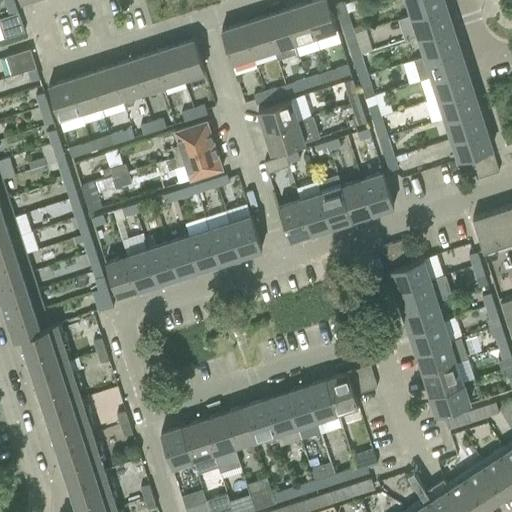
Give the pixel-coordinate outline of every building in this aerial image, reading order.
[(327,0),(312,0),(304,3),(315,35),(319,49),(341,43),(336,28),(327,0)] [(406,0),(411,14),(444,3),(443,0),(406,0)] [(6,4),(9,15),(18,12),(14,1),(6,4)] [(334,4),(338,16),(346,13),(343,1),(334,4)] [(304,3),(283,9),(297,52),(298,56),(319,49),(315,35),(304,3)] [(404,39),(418,34),(451,24),(444,3),(411,14),(397,18),(404,39)] [(283,9),(263,16),(273,49),(274,49),(277,59),(297,52),(283,9)] [(18,12),(9,15),(0,18),(0,29),(3,38),(24,31),(18,12)] [(263,16),(242,22),(253,55),(273,49),(263,16)] [(253,55),(242,22),(221,29),(232,62),(253,55)] [(418,34),(424,55),(458,44),(451,24),(418,34)] [(350,25),(343,27),(346,35),(353,33),(350,25)] [(353,33),(346,35),(352,53),(356,51),(358,51),(359,51),(353,33)] [(194,38),(172,45),(182,78),(204,71),(194,38)] [(424,55),(413,58),(420,79),(431,76),(464,65),(458,44),(424,55)] [(172,45),(152,52),(162,84),(182,78),(172,45)] [(30,48),(5,56),(11,75),(27,70),(36,67),(30,48)] [(152,52),(131,58),(141,91),(162,84),(152,52)] [(131,58),(110,65),(121,98),(124,106),(133,103),(131,94),(141,91),(131,58)] [(336,68),(339,76),(350,73),(348,64),(336,68)] [(110,65),(90,71),(100,104),(121,98),(110,65)] [(364,65),(356,68),(359,76),(367,73),(364,65)] [(431,76),(438,96),(471,85),(464,65),(431,76)] [(36,67),(27,70),(31,81),(39,78),(36,67)] [(90,71),(69,78),(80,111),(100,104),(90,71)] [(367,73),(359,76),(365,94),(373,91),(367,73)] [(318,74),(305,78),(306,79),(308,86),(321,82),(318,75),(318,74)] [(80,111),(69,78),(48,85),(58,118),(80,111)] [(305,78),(294,81),(295,83),(297,90),(308,86),(306,79),(305,78)] [(352,78),(343,81),(343,84),(350,103),(359,100),(353,81),(352,78)] [(438,96),(444,117),(478,106),(471,85),(438,96)] [(276,87),(264,91),(267,100),(279,96),(276,87)] [(267,100),(264,91),(253,95),(256,103),(267,100)] [(35,97),(38,107),(47,104),(44,94),(35,97)] [(258,109),(264,130),(297,120),(290,98),(258,109)] [(359,100),(350,103),(355,118),(364,115),(359,100)] [(47,104),(39,106),(43,116),(51,114),(47,104)] [(204,104),(192,108),(195,117),(207,113),(204,104)] [(376,104),(369,107),(372,117),(380,115),(376,104)] [(444,117),(451,137),(484,126),(478,106),(444,117)] [(195,117),(192,108),(181,112),(184,120),(195,117)] [(297,120),(264,130),(271,152),(272,152),(298,143),(304,141),(319,136),(312,115),(297,120)] [(380,115),(372,117),(378,135),(379,138),(387,136),(386,133),(385,130),(380,115)] [(161,119),(151,122),(154,130),(164,126),(161,119)] [(172,147),(175,156),(214,144),(206,119),(174,130),(179,145),(172,147)] [(154,130),(151,122),(140,126),(142,134),(154,130)] [(469,155),(480,152),(491,148),(484,126),(451,137),(458,159),(469,155)] [(368,127),(357,131),(358,134),(359,139),(370,135),(369,132),(368,130),(368,127)] [(56,129),(48,131),(51,143),(59,140),(56,129)] [(120,132),(110,135),(113,143),(123,139),(120,132)] [(113,143),(110,135),(99,139),(101,147),(113,143)] [(338,137),(326,141),(327,143),(327,144),(329,149),(340,145),(339,141),(338,139),(338,137)] [(59,140),(51,143),(57,161),(65,158),(59,140)] [(326,141),(316,144),(316,146),(318,152),(329,149),(327,144),(327,143),(326,141)] [(80,144),(69,147),(72,156),(83,152),(80,144)] [(175,156),(165,160),(168,170),(178,166),(179,166),(185,164),(190,178),(222,168),(214,144),(175,156)] [(381,148),(384,159),(393,156),(389,145),(381,148)] [(491,148),(480,152),(488,174),(499,170),(491,148)] [(299,159),(297,150),(285,154),(288,162),(299,159)] [(480,152),(469,155),(476,178),(488,174),(480,152)] [(103,153),(74,163),(81,185),(111,175),(103,153)] [(268,172),(289,165),(288,162),(285,154),(264,161),(268,172)] [(393,156),(384,159),(388,171),(397,168),(393,156)] [(0,159),(0,179),(2,179),(14,175),(8,157),(0,159)] [(44,157),(28,162),(30,169),(43,165),(46,164),(44,157)] [(65,158),(57,161),(63,179),(71,176),(65,158)] [(124,163),(109,168),(112,178),(127,173),(124,163)] [(30,169),(27,170),(28,175),(45,170),(43,165),(30,169)] [(382,172),(361,179),(372,212),(393,205),(382,172)] [(127,173),(112,178),(115,188),(130,183),(127,173)] [(226,173),(214,176),(217,185),(229,182),(226,173)] [(337,174),(316,181),(320,192),(331,225),(352,219),(341,185),(337,174)] [(71,176),(63,179),(69,197),(77,195),(71,176)] [(217,185),(214,176),(203,180),(206,189),(217,185)] [(361,179),(341,185),(352,219),(372,212),(361,179)] [(185,186),(174,190),(177,199),(188,195),(185,186)] [(174,190),(163,193),(165,202),(177,199),(174,190)] [(320,192),(300,199),(310,232),(331,225),(320,192)] [(0,199),(0,220),(14,216),(8,197),(0,199)] [(310,232),(300,199),(278,205),(289,239),(310,232)] [(145,202),(134,207),(137,215),(148,211),(145,202)] [(132,203),(121,207),(124,216),(135,212),(132,203)] [(494,246),(504,243),(499,227),(511,222),(511,203),(472,217),(486,260),(497,256),(494,246)] [(70,207),(73,217),(83,214),(80,204),(70,207)] [(102,213),(91,217),(93,225),(105,221),(102,213)] [(83,214),(73,217),(79,235),(89,232),(83,214)] [(251,214),(229,221),(240,254),(261,247),(251,214)] [(0,220),(0,240),(20,234),(14,216),(0,220)] [(229,221),(209,228),(219,261),(240,254),(229,221)] [(511,222),(499,227),(504,243),(511,240),(511,222)] [(209,228),(188,235),(199,268),(219,261),(209,228)] [(0,240),(0,260),(26,252),(20,234),(0,240)] [(188,235),(168,241),(178,274),(199,268),(188,235)] [(404,239),(393,243),(400,265),(411,261),(404,239)] [(92,241),(84,243),(87,253),(95,250),(92,241)] [(168,241),(147,248),(158,281),(178,274),(168,241)] [(381,246),(389,268),(400,265),(393,243),(381,246)] [(147,248),(126,255),(137,288),(158,281),(147,248)] [(95,250),(87,253),(90,264),(98,261),(95,250)] [(468,254),(471,265),(480,262),(477,251),(468,254)] [(0,260),(0,281),(31,271),(26,252),(0,260)] [(137,288),(126,255),(105,262),(116,295),(137,288)] [(389,268),(395,290),(429,279),(422,258),(411,262),(411,261),(400,265),(389,268)] [(480,262),(471,265),(475,277),(484,274),(480,262)] [(0,281),(0,294),(2,301),(37,289),(31,271),(0,281)] [(429,279),(395,290),(402,310),(436,299),(451,294),(450,293),(444,274),(429,279)] [(103,276),(95,278),(98,288),(107,285),(103,276)] [(91,290),(95,300),(110,295),(107,285),(98,288),(91,290)] [(2,301),(8,319),(43,307),(37,289),(2,301)] [(481,295),(485,306),(494,303),(490,292),(481,295)] [(110,295),(95,300),(98,311),(113,306),(110,295)] [(402,310),(409,331),(442,320),(436,299),(402,310)] [(511,299),(501,303),(511,335),(511,299)] [(494,303),(485,306),(489,318),(497,315),(494,303)] [(43,307),(8,319),(14,337),(14,338),(22,336),(21,335),(49,326),(49,324),(43,307)] [(409,331),(415,351),(449,341),(442,320),(409,331)] [(60,334),(56,322),(49,324),(49,326),(21,335),(22,336),(26,350),(22,352),(24,358),(25,359),(29,358),(33,372),(69,361),(63,342),(60,334)] [(494,336),(498,348),(507,345),(503,334),(494,336)] [(101,337),(93,339),(96,351),(105,348),(101,337)] [(449,341),(415,351),(422,372),(456,361),(467,358),(460,337),(449,341)] [(507,345),(498,348),(502,359),(511,356),(507,345)] [(96,351),(100,362),(109,359),(105,348),(96,351)] [(69,361),(33,372),(38,387),(34,389),(36,395),(36,396),(41,395),(45,409),(81,398),(75,379),(72,371),(69,361)] [(422,372),(429,393),(462,382),(456,361),(422,372)] [(369,364),(347,371),(351,382),(372,375),(369,364)] [(347,371),(326,378),(336,411),(357,405),(354,394),(351,382),(347,371)] [(376,387),(372,375),(351,382),(354,394),(376,387)] [(326,378),(305,385),(316,418),(336,411),(326,378)] [(462,382),(429,393),(436,414),(469,403),(462,382)] [(305,385),(285,391),(295,425),(316,418),(305,385)] [(285,391),(264,398),(275,431),(295,425),(285,391)] [(84,408),(81,398),(45,409),(50,424),(45,425),(48,432),(52,431),(57,446),(93,434),(86,415),(84,408)] [(264,398),(243,405),(254,438),(275,431),(264,398)] [(444,417),(447,428),(498,412),(495,401),(444,417)] [(243,405),(223,412),(233,445),(254,438),(243,405)] [(125,410),(116,413),(120,424),(129,421),(125,410)] [(223,412),(202,418),(218,466),(219,471),(239,464),(233,445),(223,412)] [(192,458),(197,473),(218,466),(202,418),(181,425),(192,458)] [(120,424),(124,435),(133,433),(129,421),(120,424)] [(171,465),(192,458),(181,425),(160,432),(171,465)] [(96,444),(93,434),(57,446),(62,461),(57,462),(59,468),(60,468),(60,469),(64,468),(69,482),(104,471),(98,452),(96,444)] [(511,444),(447,486),(442,478),(432,484),(425,489),(412,470),(408,473),(426,500),(407,511),(472,511),(511,486),(511,444)] [(330,462),(311,468),(314,479),(333,473),(330,462)] [(366,462),(354,466),(357,475),(369,471),(366,462)] [(354,466),(343,470),(345,479),(357,475),(354,466)] [(108,481),(104,471),(69,482),(74,497),(69,498),(71,505),(72,505),(76,504),(78,511),(102,511),(116,508),(110,488),(108,481)] [(314,479),(313,480),(316,488),(337,482),(334,473),(333,473),(314,479)] [(262,511),(299,511),(374,488),(370,477),(262,511)] [(313,480),(301,483),(304,492),(316,488),(313,480)] [(149,483),(140,486),(144,497),(153,494),(149,483)] [(270,486),(249,493),(249,494),(251,500),(254,509),(275,502),(272,493),(270,486)] [(293,486),(272,493),(275,502),(295,495),(293,486)] [(202,489),(181,496),(186,511),(209,511),(206,499),(202,489)] [(227,492),(206,499),(209,511),(233,511),(230,501),(227,492)] [(153,494),(144,497),(148,508),(156,506),(153,494)] [(249,494),(230,501),(233,511),(243,511),(254,509),(251,500),(249,494)]
